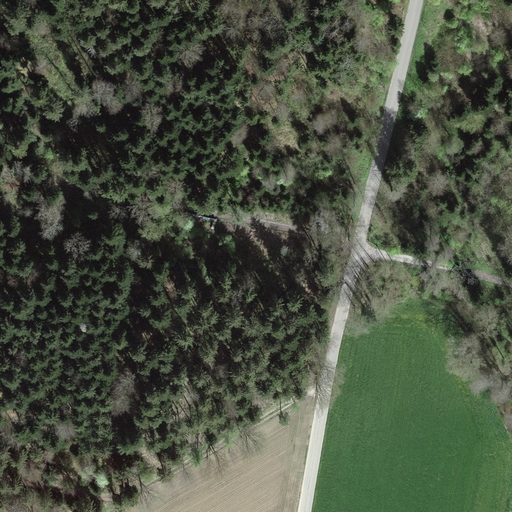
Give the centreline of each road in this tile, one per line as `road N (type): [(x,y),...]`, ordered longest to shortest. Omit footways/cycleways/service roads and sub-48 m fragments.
road 1 (unclassified): [(306,511),(325,383),(416,0)]
road 2 (track): [(0,167),(357,243)]
road 3 (track): [(511,281),(357,243)]
